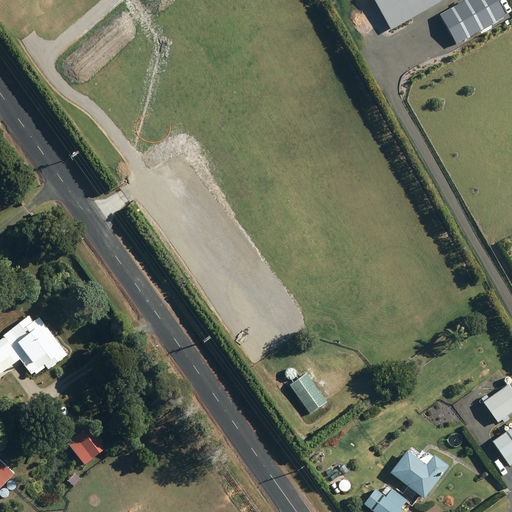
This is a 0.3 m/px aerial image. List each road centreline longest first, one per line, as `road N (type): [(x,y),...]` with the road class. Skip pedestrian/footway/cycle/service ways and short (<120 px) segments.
road 1 (unclassified): [(297,511),(0,94)]
road 2 (unknown): [(511,300),(392,97),(404,43),(426,16)]
